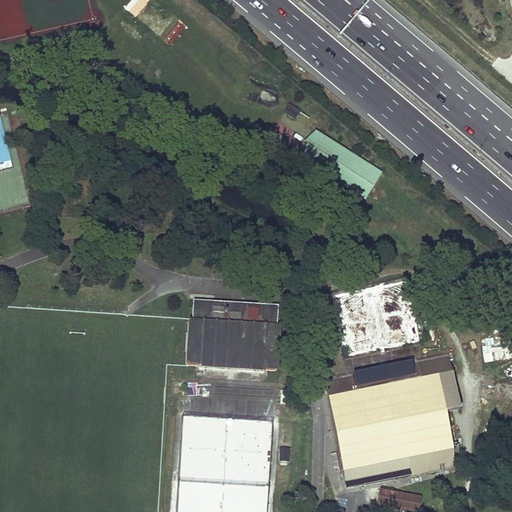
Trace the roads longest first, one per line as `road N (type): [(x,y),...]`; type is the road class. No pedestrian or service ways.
road 1 (motorway): [(267,0),(511,208)]
road 2 (motorway): [(511,151),(387,47)]
